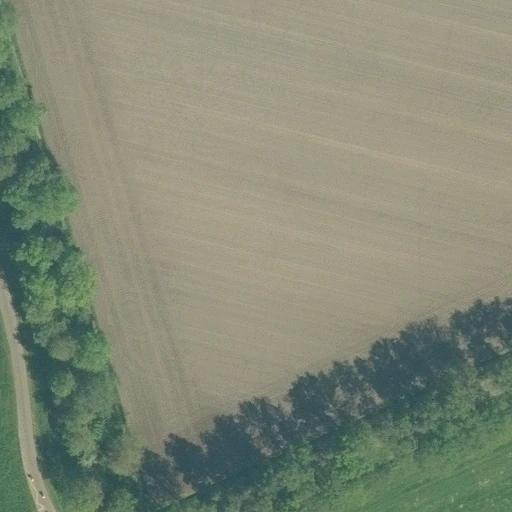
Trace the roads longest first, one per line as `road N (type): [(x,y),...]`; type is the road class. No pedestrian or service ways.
road 1 (tertiary): [(211,511),(511,377)]
road 2 (unclassified): [(49,511),(31,471),(0,287)]
